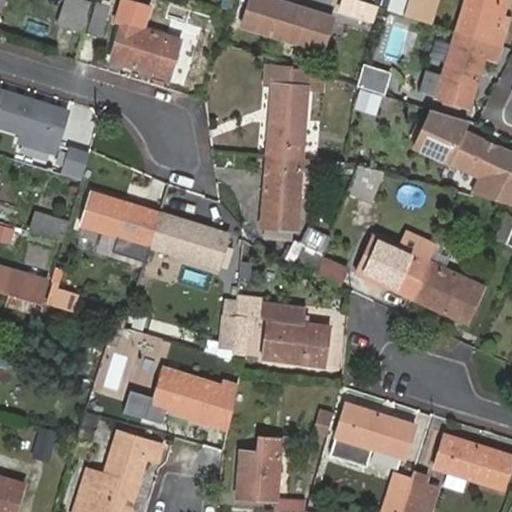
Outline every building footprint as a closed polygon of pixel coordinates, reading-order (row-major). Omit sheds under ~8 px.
[(83,0),(64,0),(57,25),(81,33),(90,2),(83,0)] [(250,0),(242,26),(308,46),(318,13),(272,0),(250,0)] [(374,6),(356,0),(343,0),(340,12),(370,21),(374,6)] [(391,0),(389,10),(405,16),(409,0),(391,0)] [(429,0),(409,0),(405,16),(423,22),(429,0)] [(466,0),(457,32),(501,47),(505,31),(494,28),(502,0),(466,0)] [(96,3),(87,34),(101,39),(110,8),(96,3)] [(122,24),(112,61),(170,78),(180,42),(122,24)] [(497,60),(501,47),(457,32),(438,97),(470,108),(485,57),(497,60)] [(385,95),(391,75),(364,66),(358,87),(385,95)] [(0,84),(0,126),(20,133),(18,141),(58,154),(72,108),(0,84)] [(268,155),(302,158),(307,87),(274,84),(268,155)] [(376,112),(381,97),(363,91),(358,106),(376,112)] [(511,152),(464,130),(468,121),(432,110),(415,147),(477,176),(469,192),(511,203),(511,152)] [(69,148),(62,174),(81,181),(85,167),(89,154),(69,148)] [(296,228),(302,158),(268,155),(262,226),(296,228)] [(371,200),(385,173),(358,165),(348,190),(371,200)] [(80,226),(149,246),(159,213),(90,193),(80,226)] [(63,242),(69,222),(36,212),(30,232),(63,242)] [(159,213),(149,246),(217,266),(227,233),(159,213)] [(412,297),(428,261),(372,236),(357,271),(412,297)] [(316,273),(322,256),(324,253),(295,239),(286,259),(316,273)] [(316,273),(340,284),(347,268),(322,256),(316,273)] [(484,286),(428,261),(412,297),(466,323),(484,286)] [(13,270),(7,294),(39,303),(46,280),(13,270)] [(235,345),(239,300),(226,299),(222,343),(235,345)] [(235,345),(234,352),(246,353),(250,314),(263,315),(264,303),(239,300),(235,345)] [(267,318),(263,357),(325,365),(329,326),(267,318)] [(152,407),(228,429),(238,384),(222,380),(221,386),(164,369),(152,407)] [(347,403),(333,451),(367,462),(372,446),(405,456),(415,423),(347,403)] [(40,430),(33,458),(47,462),(54,434),(40,430)] [(161,446),(115,432),(104,472),(85,466),(71,511),(127,511),(144,456),(157,459),(161,446)] [(511,454),(445,434),(435,468),(504,488),(511,461),(511,454)] [(241,450),(238,496),(276,498),(280,438),(259,437),(258,451),(241,450)] [(404,504),(411,480),(394,475),(388,498),(404,504)] [(0,476),(0,511),(16,511),(24,484),(0,476)] [(427,484),(411,480),(404,504),(419,509),(427,484)]
